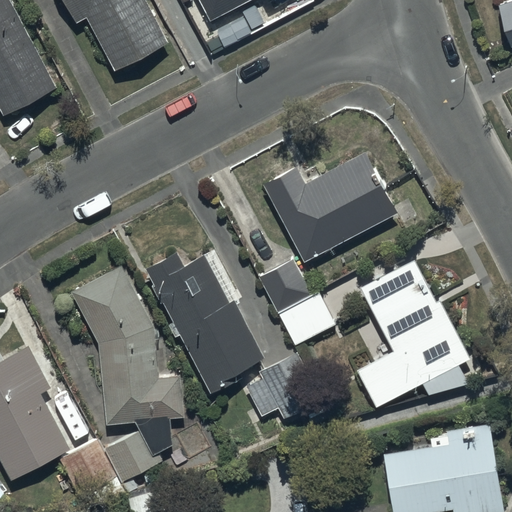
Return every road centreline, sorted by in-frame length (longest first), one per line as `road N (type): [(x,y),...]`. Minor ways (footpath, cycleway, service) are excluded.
road 1 (residential): [(407,15),(0,239)]
road 2 (residential): [(407,15),(511,229)]
